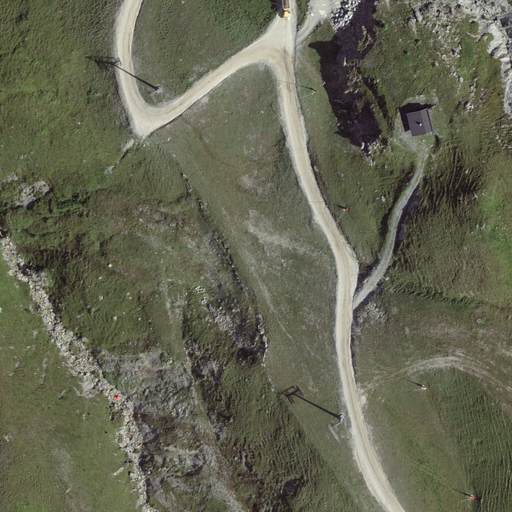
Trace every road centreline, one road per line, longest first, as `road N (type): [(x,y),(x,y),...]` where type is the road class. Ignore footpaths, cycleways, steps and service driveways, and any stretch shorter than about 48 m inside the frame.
road 1 (track): [(139,0),(126,71),(139,108),(151,116),(244,56),(269,47),(280,57),(300,148),(350,261),(343,360),(378,468),(402,511)]
road 2 (track): [(346,316),(387,253),(422,158)]
